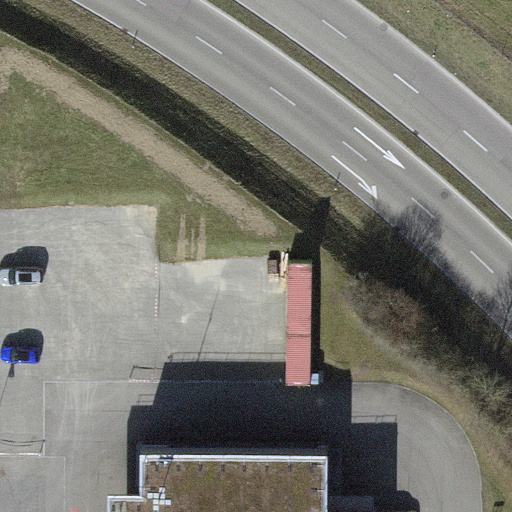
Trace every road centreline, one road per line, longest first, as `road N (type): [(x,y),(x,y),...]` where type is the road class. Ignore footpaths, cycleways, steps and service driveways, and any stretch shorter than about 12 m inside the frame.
road 1 (primary): [(132,0),(293,101),(378,166),(511,289)]
road 2 (primary): [(511,180),(419,93),(288,0)]
